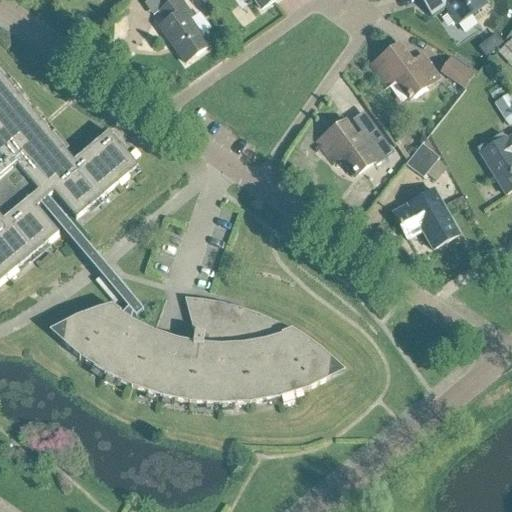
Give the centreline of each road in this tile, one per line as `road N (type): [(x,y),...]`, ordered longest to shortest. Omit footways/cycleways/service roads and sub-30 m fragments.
road 1 (residential): [(505,358),(257,189)]
road 2 (residential): [(257,189),(366,27),(329,0)]
road 3 (residential): [(505,358),(321,511)]
road 4 (residential): [(322,0),(157,117)]
road 5 (residential): [(157,117),(0,6)]
road 6 (residential): [(163,331),(223,164)]
